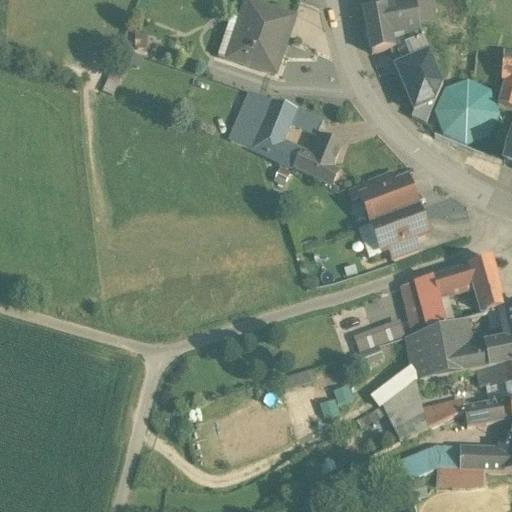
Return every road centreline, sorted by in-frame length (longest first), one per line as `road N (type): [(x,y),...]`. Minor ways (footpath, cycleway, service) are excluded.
road 1 (track): [(119,511),(156,359),(485,248),(509,209)]
road 2 (residential): [(333,0),(353,71),(381,121),(467,189),(511,209)]
road 3 (track): [(0,311),(156,359)]
